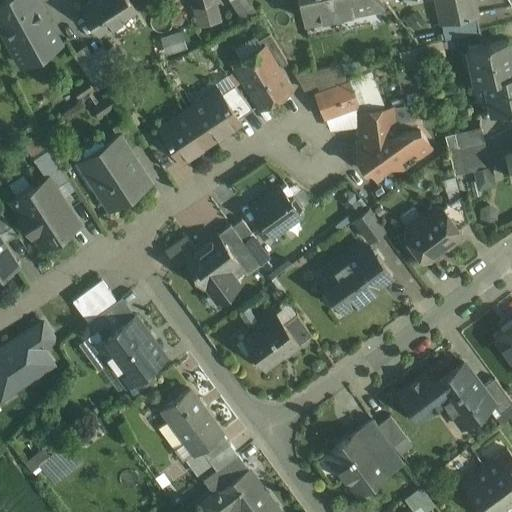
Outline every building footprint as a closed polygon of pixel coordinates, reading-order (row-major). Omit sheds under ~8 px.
[(60,44),(35,0),(3,0),(0,2),(0,24),(21,64),(60,44)] [(129,0),(90,0),(81,7),(98,35),(136,11),(129,0)] [(214,0),(206,0),(194,3),(197,17),(203,23),(220,18),(214,0)] [(257,12),(250,0),(231,0),(244,20),(257,12)] [(299,0),(303,19),(322,15),(321,9),(349,3),(350,8),(383,1),(382,0),(299,0)] [(437,0),(443,23),(477,15),(473,0),(437,0)] [(167,54),(189,46),(183,29),(161,36),(167,54)] [(511,62),(507,40),(468,49),(472,65),(476,82),(485,80),(492,112),(511,107),(511,62)] [(92,54),(86,46),(74,53),(92,80),(103,73),(92,54)] [(121,74),(104,47),(92,54),(103,73),(109,82),(121,74)] [(290,89),(264,47),(235,64),(244,79),(246,78),(252,88),(254,87),(262,101),(259,103),(260,105),(275,95),(276,97),(290,89)] [(348,81),(316,93),(325,117),(357,105),(348,81)] [(253,109),(234,84),(222,93),(239,118),(253,109)] [(219,92),(203,103),(201,100),(189,108),(211,142),(212,141),(211,139),(221,132),(223,134),(241,121),(239,118),(222,93),(219,88),(217,89),(219,92)] [(386,107),(364,110),(366,125),(366,126),(388,123),(386,107)] [(211,142),(189,108),(159,128),(181,161),(211,142)] [(130,115),(112,127),(118,136),(119,135),(129,149),(145,139),(130,115)] [(388,123),(366,126),(366,125),(359,126),(361,140),(397,135),(395,122),(388,123)] [(481,128),(445,135),(449,149),(483,141),(481,128)] [(38,132),(25,141),(33,153),(46,145),(38,132)] [(361,140),(357,140),(360,160),(365,168),(369,168),(386,155),(391,156),(398,165),(404,167),(431,146),(420,132),(397,135),(361,140)] [(119,135),(118,136),(80,161),(81,163),(86,160),(102,185),(98,188),(111,208),(150,182),(129,149),(119,135)] [(175,161),(160,139),(150,146),(164,168),(175,161)] [(483,141),(449,149),(455,174),(489,166),(483,141)] [(70,178),(50,148),(34,158),(47,178),(48,178),(55,188),(70,178)] [(55,188),(48,178),(47,178),(13,201),(23,215),(20,217),(31,233),(33,232),(43,246),(78,223),(58,192),(55,188)] [(280,185),(251,207),(272,236),(302,215),(280,185)] [(461,196),(443,209),(458,228),(468,221),(461,196)] [(443,208),(435,207),(406,228),(405,236),(410,243),(414,243),(418,249),(418,253),(422,259),(431,260),(435,257),(436,249),(440,246),(448,247),(459,239),(460,231),(458,228),(443,209),(443,208)] [(0,208),(0,234),(12,227),(0,208)] [(369,208),(353,219),(369,240),(384,229),(369,208)] [(246,245),(231,224),(218,233),(234,254),(246,245)] [(234,254),(218,233),(216,234),(217,235),(197,249),(184,258),(185,259),(205,287),(206,286),(203,282),(216,272),(219,275),(237,262),(238,262),(239,262),(239,261),(234,254)] [(188,236),(168,250),(178,264),(185,259),(184,258),(197,249),(188,236)] [(0,238),(0,269),(13,261),(15,264),(16,263),(13,259),(1,240),(0,238)] [(260,264),(246,245),(234,254),(239,261),(239,262),(243,269),(247,274),(260,264)] [(367,245),(349,258),(322,278),(346,310),(391,277),(367,245)] [(237,262),(219,275),(216,272),(203,282),(206,286),(205,287),(215,301),(241,282),(236,275),(239,272),(243,269),(239,262),(238,262),(237,262)] [(102,279),(73,300),(88,321),(117,300),(102,279)] [(241,303),(245,320),(268,313),(264,297),(241,303)] [(309,344),(287,313),(250,340),(272,370),(309,344)] [(136,315),(97,343),(110,360),(112,358),(129,381),(126,382),(127,383),(130,381),(148,368),(165,355),(165,354),(164,354),(148,332),(136,315)] [(43,322),(17,339),(0,350),(0,395),(1,397),(53,363),(42,347),(49,343),(51,333),(43,322)] [(511,324),(495,337),(511,359),(511,324)] [(445,401),(463,425),(493,403),(494,402),(482,386),(464,362),(433,385),(445,401)] [(148,368),(130,381),(127,383),(134,393),(155,377),(148,368)] [(425,374),(406,388),(399,393),(419,420),(445,401),(433,385),(425,374)] [(511,404),(511,400),(495,377),(482,386),(494,402),(493,403),(500,413),(511,404)] [(222,432),(190,388),(162,409),(195,453),(202,448),(222,432)] [(411,444),(390,416),(385,419),(379,424),(400,452),(411,444)] [(389,440),(373,418),(358,430),(373,451),(389,440)] [(373,451),(358,430),(352,435),(327,453),(337,467),(339,466),(358,492),(387,471),(373,451)] [(222,432),(202,448),(209,458),(230,443),(222,432)] [(230,443),(209,458),(217,469),(238,453),(230,443)] [(511,454),(507,448),(506,449),(509,453),(487,469),(511,502),(511,454)] [(217,469),(209,474),(220,489),(249,468),(238,453),(217,469)] [(280,511),(282,511),(249,468),(220,489),(203,503),(209,511),(280,511)] [(503,511),(511,505),(511,502),(487,469),(465,485),(462,481),(461,482),(483,511),(503,511)] [(418,511),(422,511),(437,502),(424,484),(407,496),(418,511)] [(370,511),(358,496),(340,510),(341,511),(370,511)]
